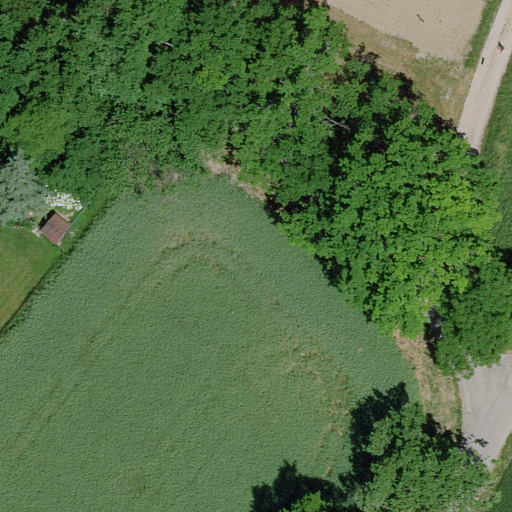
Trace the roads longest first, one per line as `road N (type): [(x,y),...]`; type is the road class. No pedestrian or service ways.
road 1 (unclassified): [(459,511),(487,426),(475,365),(429,294),(353,210),(291,145),(192,80),(73,31),(0,17)]
road 2 (track): [(429,294),(511,18)]
